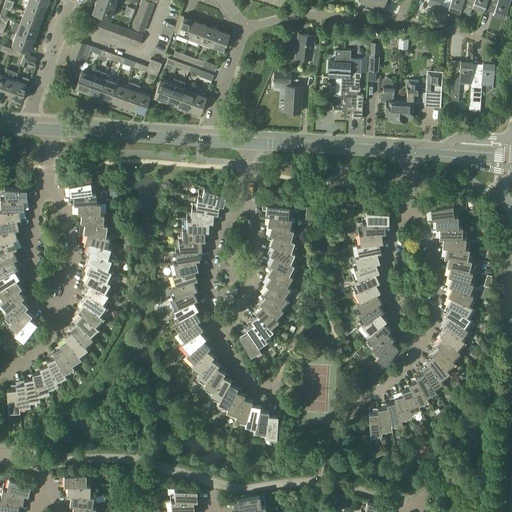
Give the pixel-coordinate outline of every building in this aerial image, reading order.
[(41,11),(43,5),(44,4),(31,0),(28,0),(24,10),(40,15),(39,16),(42,17),(44,12),(41,11)] [(92,11),(92,12),(110,18),(114,7),(98,1),(99,1),(97,0),(96,0),(94,5),(97,6),(95,12),(92,11)] [(142,0),(141,4),(152,8),(154,2),(147,0),(142,0)] [(463,2),(464,0),(444,0),(451,2),(449,9),(460,12),(463,2)] [(464,0),(474,4),(473,7),(484,11),(487,2),(487,0),(464,0)] [(511,0),(487,0),(487,2),(497,6),(493,16),(504,21),(511,0)] [(139,10),(150,14),(152,8),(141,4),(139,10)] [(40,22),(37,22),(39,16),(40,15),(24,10),(20,21),(35,27),(38,28),(40,22)] [(137,15),(148,20),(150,14),(139,10),(137,15)] [(135,21),(146,25),(148,20),(137,15),(135,21)] [(184,15),(177,33),(189,37),(195,21),(195,22),(196,20),(190,18),(189,20),(183,17),(184,15)] [(97,17),(93,29),(99,31),(103,20),(97,17)] [(103,20),(99,31),(105,33),(109,22),(103,20)] [(35,34),(33,33),(35,27),(20,21),(16,32),(31,38),(33,39),(35,34)] [(146,25),(135,21),(133,27),(144,31),(146,25)] [(201,24),(195,22),(195,21),(189,37),(200,41),(206,26),(207,24),(202,22),(201,24)] [(109,22),(105,33),(110,35),(114,24),(109,22)] [(114,24),(110,35),(116,37),(120,26),(114,24)] [(120,26),(116,37),(122,39),(126,28),(120,26)] [(212,28),(206,26),(200,41),(211,45),(217,30),(218,28),(213,26),(212,28)] [(126,28),(122,39),(127,42),(131,30),(127,29),(126,28)] [(131,30),(127,42),(133,44),(137,32),(131,30)] [(223,32),(217,30),(211,45),(220,48),(223,50),(223,48),(229,32),(224,30),(223,32)] [(31,45),(29,44),(31,38),(16,32),(12,44),(24,48),(29,50),(30,48),(31,45)] [(138,46),(142,34),(137,32),(133,44),(138,46)] [(298,32),(295,56),(311,58),(313,43),(314,35),(298,32)] [(87,43),(75,39),(73,45),(84,49),(85,48),(87,43)] [(376,80),(376,70),(378,70),(379,56),(377,55),(378,42),(370,41),(368,69),(367,80),(376,80)] [(71,51),(82,55),(84,49),(73,45),(72,48),(71,51)] [(336,50),(335,60),(329,60),(328,76),(342,77),(341,90),(357,91),(359,91),(360,90),(360,86),(359,86),(360,76),(361,75),(361,72),(360,72),(361,59),(350,58),(351,51),(336,50)] [(82,55),(71,51),(69,56),(80,60),(82,55)] [(22,62),(26,63),(27,60),(34,63),(36,57),(25,53),(22,62)] [(67,62),(78,66),(80,60),(69,56),(67,62)] [(149,62),(147,66),(159,70),(162,63),(151,58),(150,58),(149,62)] [(205,60),(205,61),(203,66),(215,70),(217,64),(205,60)] [(460,81),(471,81),(472,74),(473,61),(461,60),(460,73),(450,72),(447,108),(458,109),(460,81)] [(65,68),(76,72),(78,66),(67,62),(65,68)] [(483,62),(482,74),(472,74),(471,81),(470,103),(469,110),(480,111),(482,82),(493,83),(495,63),(483,62)] [(145,71),(157,75),(159,70),(147,66),(145,71)] [(95,68),(93,74),(87,89),(86,91),(91,93),(92,91),(98,93),(104,78),(106,72),(95,68)] [(81,86),(87,89),(93,74),(82,69),(75,87),(80,89),(81,86)] [(200,76),(211,80),(213,74),(202,70),(200,76)] [(426,77),(425,92),(423,92),(422,102),(425,102),(424,105),(440,106),(440,107),(443,71),(442,71),(427,70),(426,77)] [(274,81),(290,82),(291,72),(275,71),(274,81)] [(0,92),(3,94),(3,92),(9,94),(10,94),(15,80),(4,75),(0,86),(0,92)] [(15,80),(10,94),(9,94),(9,96),(11,97),(10,99),(20,102),(28,79),(23,77),(21,82),(15,80)] [(98,93),(97,95),(102,97),(101,98),(108,100),(109,99),(116,82),(104,78),(98,93)] [(171,100),(177,102),(178,102),(183,87),(185,82),(174,78),(172,83),(165,100),(170,102),(171,100)] [(172,83),(160,79),(154,96),(159,98),(158,99),(165,101),(165,100),(172,83)] [(126,103),(132,105),(133,105),(138,90),(140,85),(129,81),(127,86),(121,101),(120,103),(125,105),(126,103)] [(408,81),(408,85),(406,85),(405,92),(407,93),(407,101),(399,101),(398,120),(400,120),(401,122),(404,122),(405,120),(407,121),(407,116),(412,117),(413,95),(417,95),(418,81),(408,81)] [(114,99),(121,101),(127,86),(116,82),(109,99),(114,101),(114,99)] [(397,120),(398,120),(399,101),(392,101),(393,86),(384,85),(383,95),(381,95),(380,101),(387,102),(386,115),(390,115),(390,120),(392,120),(393,121),(396,122),(397,120)] [(286,86),(284,111),(300,112),(302,87),(286,86)] [(182,104),(188,106),(194,91),(183,87),(178,102),(177,102),(176,104),(181,106),(182,104)] [(138,107),(144,109),(143,112),(150,94),(138,90),(133,105),(132,105),(131,108),(137,110),(138,107)] [(333,109),(341,109),(341,110),(347,111),(351,111),(351,113),(353,113),(352,118),(362,118),(363,94),(357,94),(357,91),(341,90),(341,95),(334,94),(333,109)] [(194,108),(200,110),(199,113),(206,95),(194,91),(188,106),(187,108),(193,111),(194,108)] [(89,180),(65,184),(65,185),(69,184),(69,190),(70,193),(74,193),(91,191),(90,185),(89,180)] [(30,188),(5,186),(5,192),(5,197),(23,197),(27,197),(26,194),(26,188),(30,189),(30,188)] [(229,195),(205,187),(202,198),(219,202),(222,203),(225,195),(228,196),(229,195)] [(74,193),(74,202),(78,202),(95,201),(95,190),(91,191),(74,193)] [(1,197),(2,208),(19,207),(23,207),(23,197),(5,197),(1,197)] [(217,212),(219,202),(202,198),(198,197),(196,208),(213,211),(217,212)] [(99,212),(99,201),(95,201),(78,202),(78,211),(82,211),(99,212)] [(265,213),(269,213),(286,216),(290,216),(291,211),(287,210),(288,205),(263,203),(263,204),(266,204),(265,213)] [(451,203),(426,208),(426,209),(430,208),(431,217),(435,216),(456,214),(456,209),(451,209),(451,203)] [(0,208),(0,219),(17,217),(21,216),(19,207),(2,208),(0,208)] [(212,220),(213,211),(196,208),(192,207),(191,218),(208,220),(212,220)] [(392,212),(367,210),(367,221),(384,221),(388,221),(388,212),(392,212)] [(82,211),(81,221),(85,221),(102,223),(103,212),(99,212),(82,211)] [(269,213),(267,223),(271,223),(288,227),(292,228),(293,223),(289,221),(290,216),(286,216),(269,213)] [(435,216),(436,226),(440,225),(457,225),(456,214),(435,216)] [(19,226),(17,217),(0,219),(0,230),(15,227),(19,226)] [(208,229),(208,220),(191,218),(187,218),(187,228),(204,229),(208,229)] [(85,221),(83,230),(87,231),(104,234),(106,223),(102,223),(85,221)] [(385,230),(384,221),(367,221),(363,221),(364,232),(381,231),(385,230)] [(289,238),(292,228),(288,227),(271,223),(269,232),(273,233),(289,238)] [(460,235),(461,225),(457,225),(440,225),(439,235),(443,235),(460,235)] [(17,236),(15,227),(0,230),(0,240),(13,237),(17,236)] [(204,238),(204,229),(187,228),(183,228),(183,239),(200,239),(204,238)] [(87,231),(85,240),(89,241),(106,245),(108,234),(104,234),(87,231)] [(360,232),(361,243),(378,240),(382,240),(381,231),(364,232),(360,232)] [(293,239),(289,238),(273,233),(269,242),(273,244),(293,251),(295,246),(291,245),(293,239)] [(443,235),(443,244),(446,245),(463,246),(464,235),(460,235),(443,235)] [(0,251),(13,247),(17,246),(13,237),(0,240),(0,251)] [(179,239),(180,250),(197,248),(201,248),(200,239),(183,239),(179,239)] [(357,243),(360,254),(376,250),(380,250),(378,240),(361,243),(357,243)] [(106,256),(110,246),(106,245),(89,241),(86,250),(90,251),(106,256)] [(269,252),(273,254),(289,261),(293,251),(273,244),(269,252)] [(466,257),(468,247),(463,246),(446,245),(445,254),(449,255),(466,257)] [(17,256),(13,247),(0,251),(0,263),(13,257),(17,256)] [(176,251),(178,261),(195,258),(199,257),(197,248),(180,250),(176,251)] [(379,259),(376,250),(360,254),(356,255),(359,265),(375,260),(379,259)] [(90,251),(87,260),(90,261),(106,268),(110,257),(106,256),(90,251)] [(273,254),(269,262),(272,264),(287,272),(293,262),(289,261),(273,254)] [(467,269),(470,258),(466,257),(449,255),(447,264),(451,265),(467,269)] [(0,275),(14,268),(18,266),(13,257),(0,263),(0,275)] [(169,263),(173,273),(177,272),(193,268),(197,267),(195,258),(178,261),(169,263)] [(355,266),(359,277),(375,271),(378,269),(375,260),(359,265),(355,266)] [(105,279),(110,269),(106,268),(90,261),(86,270),(90,271),(105,279)] [(285,283),(291,274),(287,272),(272,264),(267,272),(271,274),(285,283)] [(468,280),(471,269),(467,269),(451,265),(448,274),(452,275),(468,280)] [(0,287),(1,287),(16,278),(19,275),(14,268),(0,275),(0,287)] [(196,277),(193,268),(177,272),(173,273),(176,284),(192,278),(196,277)] [(104,290),(109,281),(105,279),(90,271),(85,280),(89,282),(104,290)] [(353,285),(356,290),(359,288),(375,281),(378,279),(375,271),(359,277),(355,278),(357,283),(353,285)] [(271,274),(265,282),(269,284),(282,294),(289,285),(285,283),(271,274)] [(452,275),(448,283),(452,285),(468,291),(472,281),(468,280),(452,275)] [(0,287),(0,291),(4,298),(18,288),(21,285),(16,278),(1,287),(0,287)] [(196,287),(192,278),(176,284),(172,285),(177,295),(192,289),(196,287)] [(379,289),(375,281),(359,288),(356,290),(361,299),(376,291),(379,289)] [(101,301),(107,292),(104,290),(89,282),(84,289),(87,292),(101,301)] [(279,305),(286,296),(282,294),(269,284),(263,291),(266,294),(279,305)] [(452,285),(448,293),(451,295),(467,302),(472,293),(468,291),(452,285)] [(24,295),(18,288),(4,298),(1,300),(8,308),(21,297),(24,295)] [(154,304),(162,301),(160,289),(153,291),(154,304)] [(171,303),(174,308),(178,306),(193,299),(196,297),(192,289),(177,295),(173,297),(175,301),(171,303)] [(381,299),(376,291),(361,299),(357,301),(363,310),(377,301),(381,299)] [(98,312),(105,303),(101,301),(87,292),(81,299),(84,302),(98,312)] [(274,315),(282,307),(279,305),(266,294),(259,301),(262,303),(274,315)] [(465,314),(471,304),(467,302),(451,295),(447,303),(450,305),(465,314)] [(8,308),(5,311),(12,319),(25,307),(27,304),(21,297),(8,308)] [(173,315),(176,320),(179,317),(194,309),(198,307),(193,299),(178,306),(174,308),(176,312),(173,315)] [(383,309),(377,301),(363,310),(359,312),(366,321),(380,311),(383,309)] [(94,323),(101,314),(98,312),(84,302),(78,309),(81,311),(94,323)] [(262,303),(255,310),(258,313),(269,325),(277,318),(274,315),(262,303)] [(463,325),(469,316),(465,314),(450,305),(445,313),(449,315),(463,325)] [(32,313),(25,307),(12,319),(9,322),(18,329),(29,316),(32,313)] [(199,317),(194,309),(179,317),(176,320),(182,329),(196,319),(199,317)] [(74,318),(77,321),(89,333),(97,325),(94,323),(81,311),(74,318)] [(386,318),(380,311),(366,321),(363,323),(370,332),(383,321),(386,318)] [(264,335),(272,328),(269,325),(258,313),(251,318),(253,322),(264,335)] [(460,335),(466,327),(463,325),(449,315),(443,323),(446,325),(460,335)] [(33,319),(29,316),(18,329),(15,332),(19,335),(23,338),(21,341),(21,342),(37,322),(33,319)] [(202,326),(196,319),(182,329),(179,331),(185,339),(199,329),(202,326)] [(84,343),(92,336),(89,333),(77,321),(70,327),(73,330),(84,343)] [(367,334),(370,338),(367,341),(371,345),(374,342),(386,330),(389,327),(383,321),(370,332),(367,334)] [(257,344),(266,338),(264,335),(253,322),(245,327),(248,330),(257,344)] [(456,346),(463,338),(460,335),(446,325),(440,332),(443,335),(456,346)] [(182,342),(186,346),(183,349),(187,353),(190,350),(202,338),(205,336),(199,329),(185,339),(182,342)] [(78,352),(86,346),(84,343),(73,330),(65,335),(68,339),(78,352)] [(257,354),(255,350),(259,348),(257,344),(248,330),(239,335),(252,357),(257,354)] [(393,337),(386,330),(374,342),(371,345),(375,349),(372,352),(377,355),(391,339),(393,337)] [(443,335),(436,341),(439,344),(451,356),(459,349),(456,346),(443,335)] [(187,353),(194,360),(206,348),(209,345),(202,338),(190,350),(187,353)] [(68,339),(60,344),(62,347),(71,361),(80,356),(78,352),(68,339)] [(383,365),(398,345),(391,339),(377,355),(385,362),(382,365),(383,365)] [(432,350),(434,353),(445,366),(448,369),(453,366),(450,363),(454,359),(451,356),(439,344),(432,350)] [(62,347),(54,351),(55,355),(64,370),(73,365),(71,361),(62,347)] [(213,354),(206,348),(194,360),(192,363),(200,370),(211,357),(213,354)] [(439,376),(448,369),(445,366),(434,353),(427,359),(429,362),(439,376)] [(56,378),(65,373),(64,370),(55,355),(47,359),(49,362),(56,378)] [(218,362),(211,357),(200,370),(197,373),(206,379),(216,366),(218,362)] [(47,385),(57,382),(56,378),(49,362),(40,366),(41,369),(47,385)] [(429,362),(421,367),(423,370),(433,385),(442,379),(439,376),(429,362)] [(224,370),(216,366),(206,379),(204,383),(213,388),(222,374),(224,370)] [(41,369),(32,372),(33,376),(38,392),(49,389),(47,385),(41,369)] [(425,393),(435,388),(433,385),(423,370),(415,375),(417,378),(425,393)] [(230,378),(222,374),(213,388),(211,392),(221,397),(228,382),(230,378)] [(29,399),(39,396),(38,392),(33,376),(24,378),(25,382),(29,399)] [(409,382),(410,386),(419,405),(424,403),(423,399),(427,397),(425,393),(417,378),(409,382)] [(25,382),(16,383),(16,387),(19,404),(30,402),(29,399),(25,382)] [(237,385),(228,382),(221,397),(219,400),(229,405),(235,389),(237,385)] [(401,389),(403,393),(410,413),(415,411),(414,407),(419,405),(410,386),(401,389)] [(7,388),(9,413),(9,409),(15,408),(19,408),(19,404),(16,387),(11,388),(7,388)] [(229,405),(227,408),(237,412),(243,396),(244,392),(235,389),(229,405)] [(403,393),(394,396),(395,399),(400,416),(401,420),(406,418),(405,414),(410,413),(403,393)] [(236,416),(246,419),(251,402),(252,399),(243,396),(237,412),(236,416)] [(390,422),(401,420),(400,416),(395,399),(386,401),(387,405),(390,422)] [(260,404),(251,402),(246,419),(245,423),(256,425),(259,408),(260,404)] [(387,405),(377,407),(378,411),(380,428),(391,426),(390,422),(387,405)] [(269,409),(259,408),(256,425),(255,429),(266,430),(268,413),(269,409)] [(368,411),(370,436),(377,436),(376,432),(381,432),(380,428),(378,411),(368,411)] [(275,439),(276,439),(278,414),(268,413),(266,430),(265,434),(276,435),(275,439)] [(85,472),(60,474),(64,474),(64,480),(64,483),(68,483),(89,483),(89,478),(85,477),(85,472)] [(9,482),(8,487),(24,492),(28,493),(30,484),(34,485),(10,477),(9,482)] [(88,494),(89,483),(68,483),(67,492),(71,493),(88,494)] [(4,486),(2,497),(19,500),(23,501),(24,492),(8,487),(4,486)] [(201,489),(175,488),(176,499),(193,498),(197,498),(197,489),(201,489)] [(91,505),(92,494),(88,494),(71,493),(70,502),(74,502),(91,505)] [(258,493),(234,498),(234,499),(238,498),(239,507),(243,506),(260,504),(258,493)] [(0,496),(0,507),(14,509),(18,509),(19,500),(2,497),(0,496)] [(172,499),(173,510),(190,508),(194,508),(193,498),(176,499),(172,499)] [(386,511),(388,506),(392,507),(368,500),(366,511),(372,511),(386,511)] [(93,511),(95,505),(91,505),(74,502),(72,511),(73,511),(93,511)]
